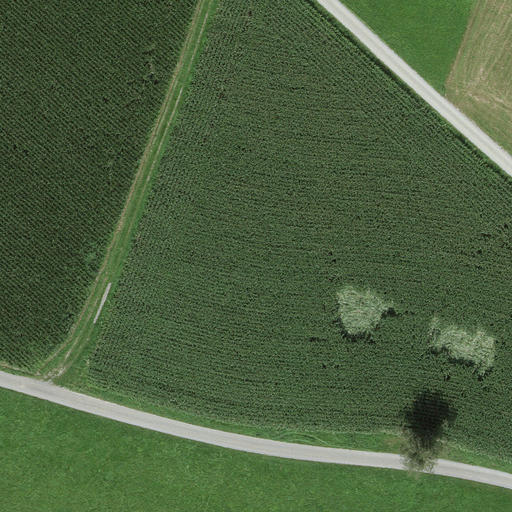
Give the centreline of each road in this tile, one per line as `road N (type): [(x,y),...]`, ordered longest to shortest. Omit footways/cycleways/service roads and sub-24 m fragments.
road 1 (track): [(511,481),(456,466),(292,452),(0,376)]
road 2 (track): [(210,0),(93,315),(70,360),(39,386)]
road 3 (track): [(327,0),(511,168)]
